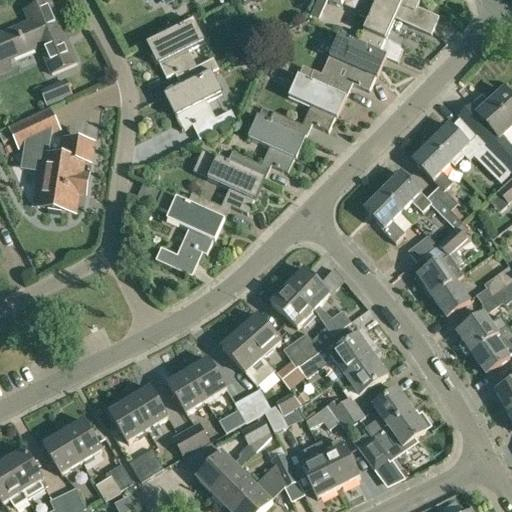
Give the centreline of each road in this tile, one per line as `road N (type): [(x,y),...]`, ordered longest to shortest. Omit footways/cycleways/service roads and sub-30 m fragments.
road 1 (residential): [(488,466),(445,387),(311,219)]
road 2 (residential): [(311,219),(378,144),(510,23)]
road 3 (residential): [(109,261),(131,103),(84,0)]
road 4 (residential): [(153,335),(225,295),(311,219)]
road 5 (residential): [(0,414),(153,335)]
road 6 (residential): [(0,312),(109,261)]
